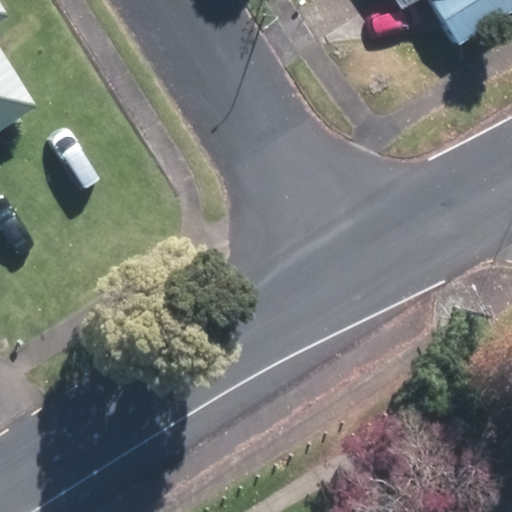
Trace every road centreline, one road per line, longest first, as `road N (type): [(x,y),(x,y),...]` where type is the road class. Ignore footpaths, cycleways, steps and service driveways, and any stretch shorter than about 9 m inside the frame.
road 1 (residential): [(0,484),(342,271)]
road 2 (residential): [(178,0),(342,271)]
road 3 (residential): [(342,271),(511,169)]
